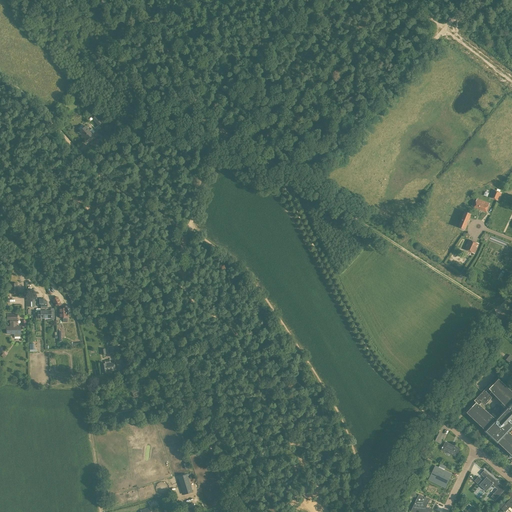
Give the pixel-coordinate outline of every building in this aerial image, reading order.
[(93,134),(85,126),(79,132),(86,140),(93,134)] [(106,141),(103,136),(97,139),(90,144),(94,150),(101,145),(106,141)] [(494,190),(490,198),(498,201),(502,193),(494,190)] [(474,207),(487,212),(490,204),(477,199),(474,207)] [(459,227),(464,230),(467,223),(468,224),(469,222),(470,220),(469,219),(469,218),(471,214),(465,212),(459,227)] [(474,254),(479,244),(469,239),(464,249),(474,254)] [(52,299),(56,308),(61,305),(57,297),(52,299)] [(46,300),(44,300),(44,301),(44,306),(44,307),(44,318),(51,318),(51,319),(55,319),(54,315),(54,308),(50,308),(51,311),(47,311),(46,311),(46,309),(47,309),(47,307),(47,302),(46,300)] [(63,323),(67,322),(67,317),(68,317),(68,313),(67,313),(67,308),(59,308),(59,318),(63,318),(63,323)] [(14,337),(20,337),(20,334),(21,334),(20,326),(16,326),(16,323),(17,323),(17,319),(17,314),(7,315),(7,320),(10,320),(10,323),(10,327),(6,327),(6,334),(14,334),(14,337)] [(122,351),(121,345),(115,346),(108,347),(110,353),(122,351)] [(109,360),(104,361),(105,364),(101,364),(103,373),(107,372),(115,370),(114,362),(110,363),(109,360)] [(511,391),(501,381),(490,393),(488,391),(486,389),(474,401),(476,403),(467,413),(469,415),(491,436),(492,436),(493,437),(493,438),(511,455),(511,434),(510,433),(511,431),(511,391)] [(134,397),(146,392),(143,385),(131,390),(134,397)] [(439,433),(435,441),(441,444),(445,435),(439,433)] [(444,446),(441,450),(446,452),(450,454),(456,457),(460,449),(454,446),(451,444),(446,441),(444,446)] [(430,479),(445,486),(449,479),(448,479),(449,478),(450,474),(439,469),(435,467),(430,479)] [(488,490),(491,487),(490,487),(492,485),(497,489),(491,496),(495,500),(506,489),(484,470),(484,471),(481,474),(485,478),(479,485),(486,491),(487,490),(488,490)] [(182,495),(192,492),(187,474),(177,477),(182,495)] [(421,495),(420,498),(418,497),(413,508),(421,511),(431,511),(432,510),(426,507),(430,499),(421,495)] [(503,502),(499,507),(501,509),(504,511),(505,511),(510,507),(511,508),(511,496),(511,497),(506,504),(503,502)]
